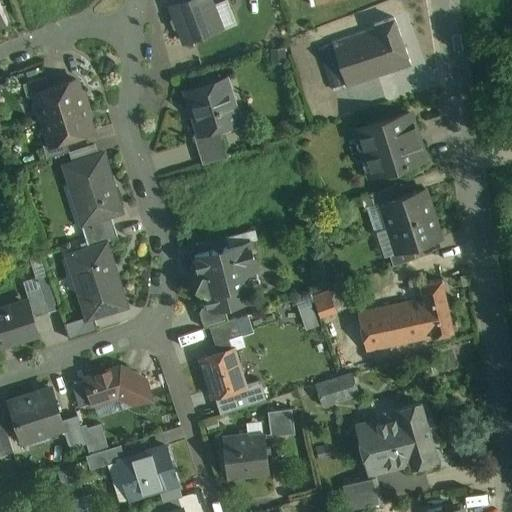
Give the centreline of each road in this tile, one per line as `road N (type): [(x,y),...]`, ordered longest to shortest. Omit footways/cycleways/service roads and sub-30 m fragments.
road 1 (residential): [(511,476),(444,0)]
road 2 (residential): [(136,21),(138,82),(129,117),(164,231),(171,285),(160,321)]
road 3 (residential): [(160,321),(216,510)]
road 4 (residential): [(160,321),(136,338),(8,372)]
road 5 (residential): [(136,21),(0,62)]
